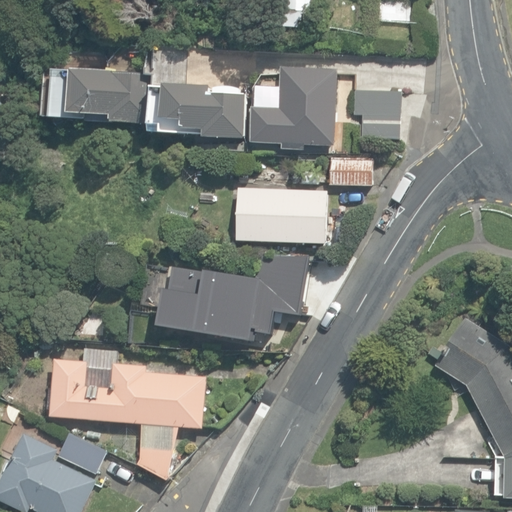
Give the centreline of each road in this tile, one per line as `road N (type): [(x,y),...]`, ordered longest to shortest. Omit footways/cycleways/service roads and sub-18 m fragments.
road 1 (residential): [(244,511),(389,248),(430,189),(507,128)]
road 2 (tertiary): [(507,128),(469,0)]
